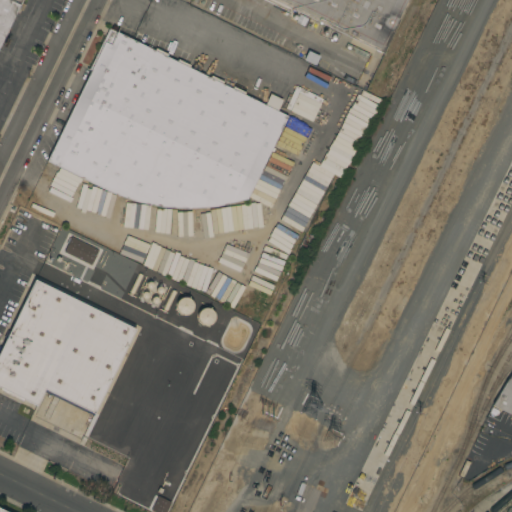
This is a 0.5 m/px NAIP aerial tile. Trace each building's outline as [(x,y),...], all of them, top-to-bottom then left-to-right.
[(0,0),(22,0),(0,47),(0,0)] [(408,0),(383,54),(272,0),(408,0)] [(214,207),(186,209),(160,207),(136,202),(113,193),(46,161),(90,70),(88,69),(108,28),(154,50),(155,48),(167,54),(166,56),(176,61),(177,59),(189,65),(188,67),(209,77),(210,75),(223,81),(222,83),(231,88),(232,86),(245,92),(243,94),(264,104),(269,93),(282,99),(276,110),(287,116),(247,199),(214,207)] [(61,253),(88,264),(95,248),(67,237),(61,253)] [(135,329),(93,415),(43,391),(36,405),(0,387),(0,348),(5,338),(3,337),(7,330),(9,331),(34,279),(135,329)] [(174,313),(189,314),(191,299),(176,297),(174,313)] [(511,414),(491,404),(504,383),(511,372),(511,414)] [(149,509),(154,511),(162,511),(167,504),(154,498),(149,509)]
